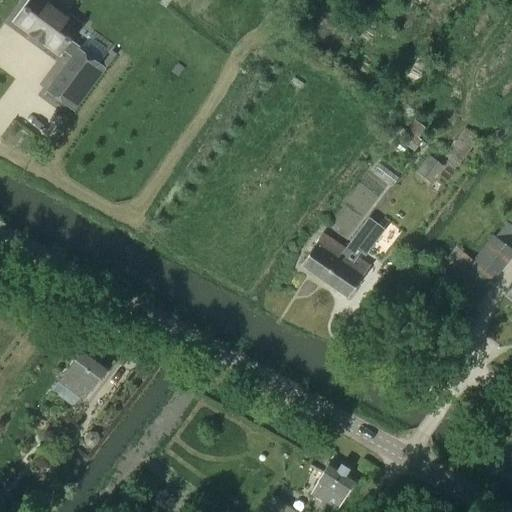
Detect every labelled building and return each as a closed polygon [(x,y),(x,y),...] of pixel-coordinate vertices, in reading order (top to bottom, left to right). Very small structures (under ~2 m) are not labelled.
[(59,0),(32,0),(21,16),(68,49),(88,21),(59,0)] [(78,49),(47,91),(72,110),(103,68),(78,49)] [(418,138),(423,131),(413,124),(407,132),(399,126),(392,135),(414,151),(421,140),(418,138)] [(459,164),(477,140),(463,129),(445,154),(459,164)] [(406,159),(410,153),(390,137),(385,143),(406,159)] [(443,165),(429,154),(417,171),(431,182),(443,165)] [(324,280),(346,249),(322,233),(300,264),(324,280)] [(511,253),(511,248),(495,235),(452,291),(471,306),(511,253)] [(347,297),(370,266),(346,249),(324,280),(347,297)] [(85,399),(95,385),(109,366),(84,348),(52,392),(69,404),(74,398),(77,401),(81,396),(85,399)] [(94,446),(99,440),(96,433),(88,432),(84,438),(87,445),(94,446)] [(339,468),(330,463),(318,482),(311,494),(337,510),(357,480),(347,474),(350,470),(341,465),(339,468)] [(296,511),(272,495),(261,510),(263,511),(296,511)]
